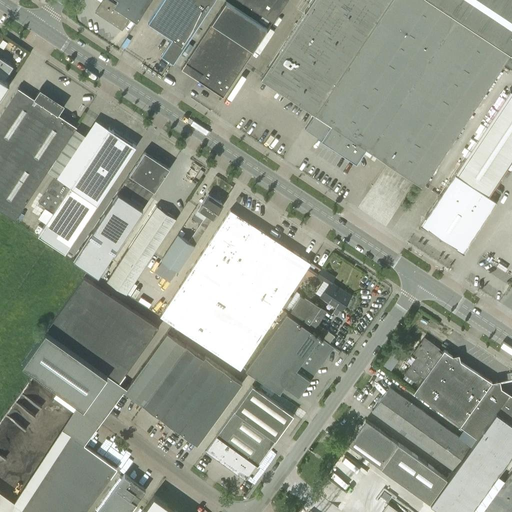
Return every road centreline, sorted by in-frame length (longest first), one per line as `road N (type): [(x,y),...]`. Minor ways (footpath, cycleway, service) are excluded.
road 1 (unclassified): [(416,277),(41,29)]
road 2 (unclassified): [(253,511),(416,277)]
road 3 (unclassified): [(233,511),(110,419)]
